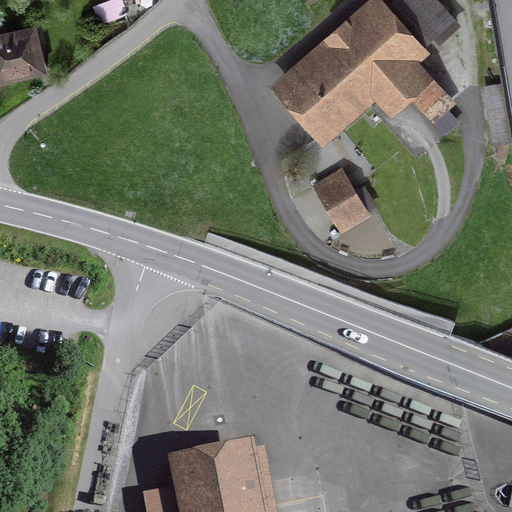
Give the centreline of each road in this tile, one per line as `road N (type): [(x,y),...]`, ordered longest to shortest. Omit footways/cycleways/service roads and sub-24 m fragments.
road 1 (tertiary): [(511,387),(151,247)]
road 2 (unclassified): [(151,247),(125,326),(87,511)]
road 3 (residential): [(0,139),(172,0)]
road 4 (tertiary): [(151,247),(0,205)]
